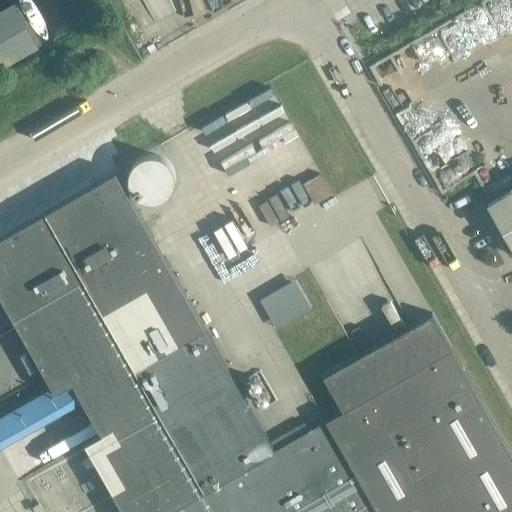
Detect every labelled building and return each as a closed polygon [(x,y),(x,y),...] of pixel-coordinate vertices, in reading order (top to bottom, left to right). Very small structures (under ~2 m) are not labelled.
[(143,0),(160,38),(195,22),(185,0),(143,0)] [(0,68),(38,47),(13,4),(0,11),(0,68)] [(279,80),(207,115),(228,159),(301,124),(279,80)] [(274,141),(288,167),(321,148),(307,123),(274,141)] [(145,192),(177,183),(168,150),(136,159),(145,192)] [(326,164),(309,174),(323,195),(339,185),(326,164)] [(115,172),(0,237),(0,293),(53,387),(56,391),(59,390),(62,388),(73,381),(84,401),(102,433),(85,443),(124,511),(511,511),(511,453),(452,348),(431,313),(411,325),(358,355),(323,375),(343,410),(327,420),(274,449),(195,311),(115,172)] [(511,189),(487,203),(511,246),(511,189)] [(276,327),(311,307),(294,278),(259,298),(276,327)]
